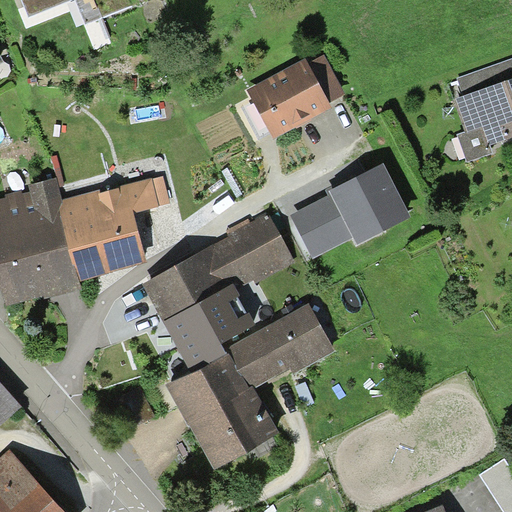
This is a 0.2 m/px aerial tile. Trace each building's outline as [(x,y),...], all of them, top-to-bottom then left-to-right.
[(123,0),(18,0),(24,14),(63,0),(68,0),(78,22),(126,5),(123,0)] [(315,56),(246,94),(269,134),(337,96),(315,56)] [(465,96),(511,79),(511,56),(458,76),(465,96)] [(511,79),(465,96),(455,100),(466,130),(457,134),(467,162),(494,152),(490,143),(511,135),(511,79)] [(408,219),(384,169),(333,193),(335,198),(296,217),(314,256),(355,236),(358,242),(408,219)] [(149,180),(55,205),(75,279),(139,262),(127,215),(156,208),(149,180)] [(55,205),(50,185),(0,198),(0,308),(77,288),(75,279),(55,205)] [(262,225),(143,287),(191,379),(168,391),(211,469),(270,444),(245,395),(324,354),(301,310),(253,335),(228,287),(280,260),(262,225)] [(134,392),(108,405),(121,430),(147,417),(134,392)] [(0,418),(11,408),(0,395),(0,418)] [(0,511),(52,511),(6,456),(0,461),(0,511)] [(511,511),(511,469),(507,461),(484,476),(507,511),(511,511)]
